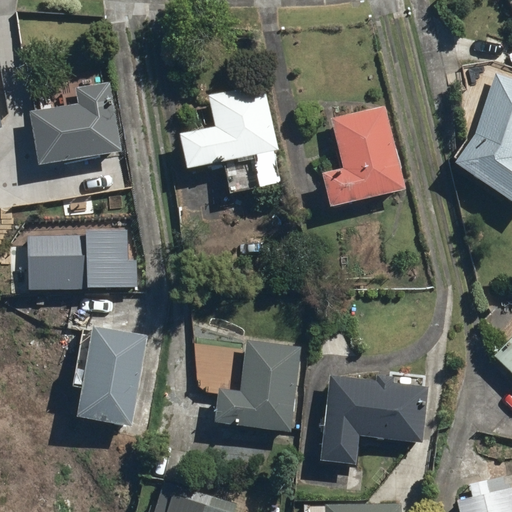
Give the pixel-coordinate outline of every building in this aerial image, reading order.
[(511,81),(494,76),(473,134),(451,163),(511,205),(511,81)] [(214,128),(177,135),(184,170),(252,157),(258,188),(279,184),(272,153),(277,152),(263,84),(207,96),(214,128)] [(79,105),(30,113),(39,167),(122,154),(111,85),(76,90),(79,105)] [(343,170),(318,176),(326,209),(405,191),(385,107),(331,120),(343,170)] [(21,174),(0,177),(0,222),(29,218),(21,174)] [(23,223),(23,285),(129,285),(129,224),(23,223)] [(78,296),(78,311),(112,313),(112,297),(78,296)] [(148,335),(93,325),(76,418),(131,428),(148,335)] [(511,337),(492,358),(511,376),(511,337)] [(241,391),(218,389),(215,423),(291,431),(299,347),(246,341),(241,391)] [(428,385),(328,375),(319,462),(355,465),(357,437),(422,444),(428,385)] [(511,511),(511,498),(510,489),(454,502),(456,511),(511,511)] [(182,503),(179,511),(236,511),(239,502),(205,493),(182,503)]
